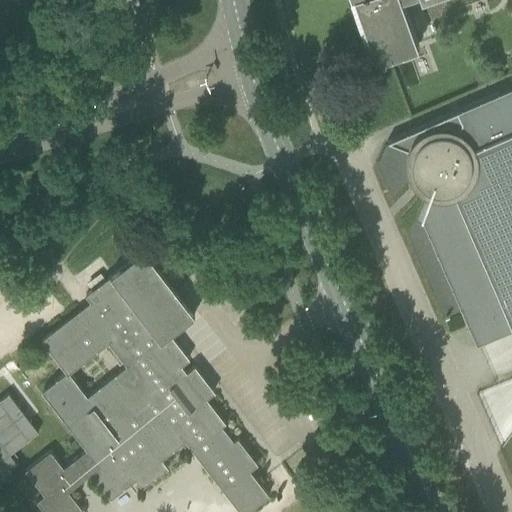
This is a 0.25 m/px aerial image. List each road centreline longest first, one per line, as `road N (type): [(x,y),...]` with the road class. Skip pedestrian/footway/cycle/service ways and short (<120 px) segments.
road 1 (tertiary): [(433,511),(252,83)]
road 2 (unclassified): [(504,511),(352,164)]
road 3 (tertiary): [(241,38),(103,105),(75,127)]
road 4 (tertiary): [(75,127),(109,126),(252,83)]
